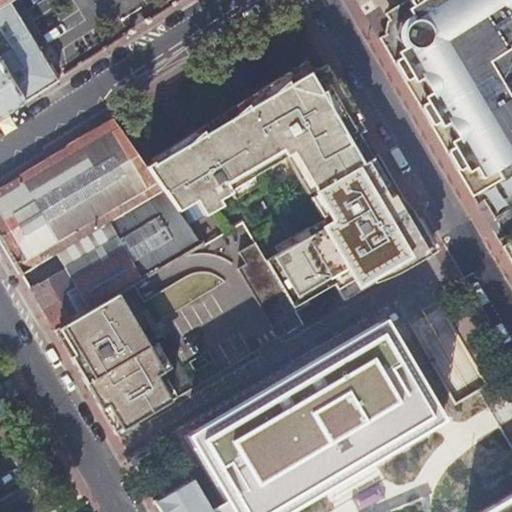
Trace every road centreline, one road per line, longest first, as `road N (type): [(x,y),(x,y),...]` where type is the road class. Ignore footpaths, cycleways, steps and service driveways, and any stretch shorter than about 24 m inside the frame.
road 1 (residential): [(324,0),(511,321)]
road 2 (residential): [(0,155),(238,0)]
road 3 (secondary): [(0,303),(123,511)]
